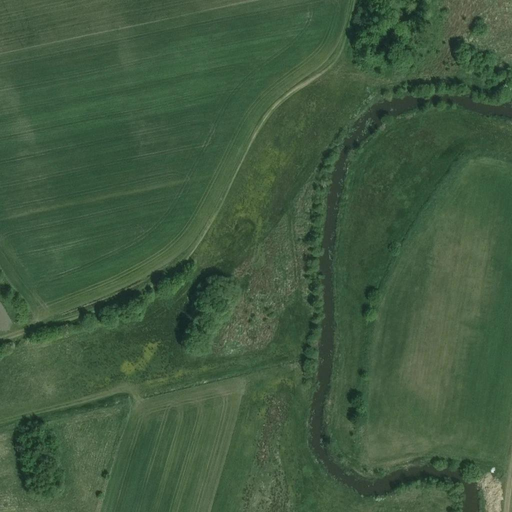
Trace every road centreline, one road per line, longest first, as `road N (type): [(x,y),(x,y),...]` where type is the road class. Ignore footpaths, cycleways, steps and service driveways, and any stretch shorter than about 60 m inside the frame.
road 1 (track): [(178,376),(0,423)]
road 2 (track): [(162,276),(104,306),(0,340)]
